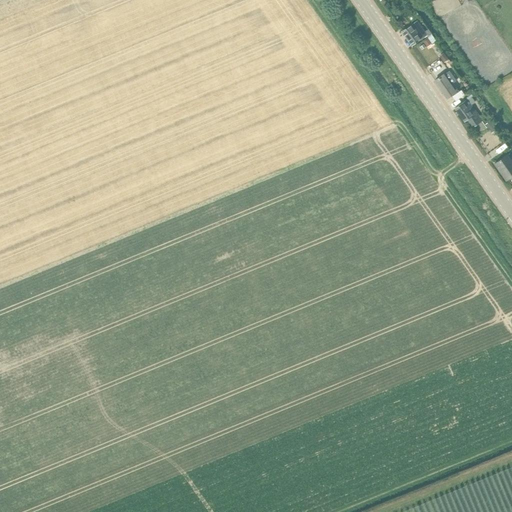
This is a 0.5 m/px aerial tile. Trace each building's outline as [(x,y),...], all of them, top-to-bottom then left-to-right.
[(414,8),(413,9),(411,11),(407,14),(412,21),(416,18),(415,18),(418,16),(420,15),(417,10),(416,11),(414,8)] [(410,25),(402,31),(413,45),(421,40),(427,35),(428,37),(431,35),(432,34),(429,29),(425,31),(417,20),(411,25),(410,25)] [(431,35),(428,37),(433,43),(436,41),(437,41),(432,34),(431,35)] [(444,62),(448,59),(443,52),(439,55),(444,62)] [(457,66),(452,69),(458,79),(463,76),(457,66)] [(447,98),(456,92),(451,85),(456,81),(449,71),(443,75),(435,81),(447,98)] [(464,84),(470,81),(467,75),(461,78),(464,84)] [(456,100),(464,94),(461,90),(453,96),(456,100)] [(482,121),(471,105),(475,102),(472,96),(463,102),(455,108),(464,121),(468,119),(474,127),(482,121)] [(492,133),(497,129),(490,120),(485,124),(492,133)] [(511,139),(501,146),(504,151),(511,146),(511,139)] [(503,158),(495,164),(507,181),(510,186),(511,184),(511,158),(509,154),(503,158)]
